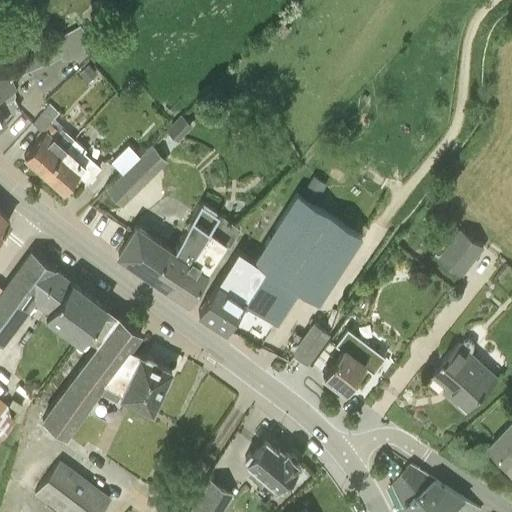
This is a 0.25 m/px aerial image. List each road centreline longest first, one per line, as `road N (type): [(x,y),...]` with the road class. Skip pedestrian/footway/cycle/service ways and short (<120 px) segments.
road 1 (secondary): [(345,455),(279,394),(33,212)]
road 2 (track): [(391,213),(458,119),(469,34),(494,0)]
road 3 (residential): [(508,511),(394,436),(376,436),(345,455)]
